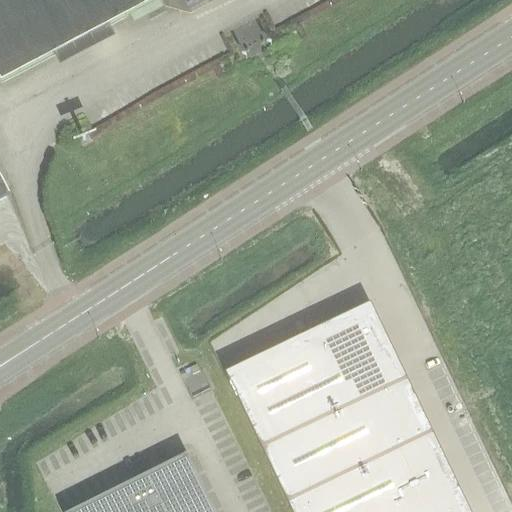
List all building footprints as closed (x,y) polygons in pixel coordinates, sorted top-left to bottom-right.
[(0,0),(0,82),(1,84),(158,0),(182,0),(187,8),(201,0),(0,0)] [(0,201),(10,196),(0,178),(0,201)] [(288,279),(298,300),(338,280),(328,259),(288,279)] [(302,341),(331,329),(326,316),(297,328),(302,341)] [(300,342),(226,378),(290,511),(458,511),(375,338),(366,318),(303,348),(300,342)] [(213,511),(186,457),(75,511),(213,511)]
